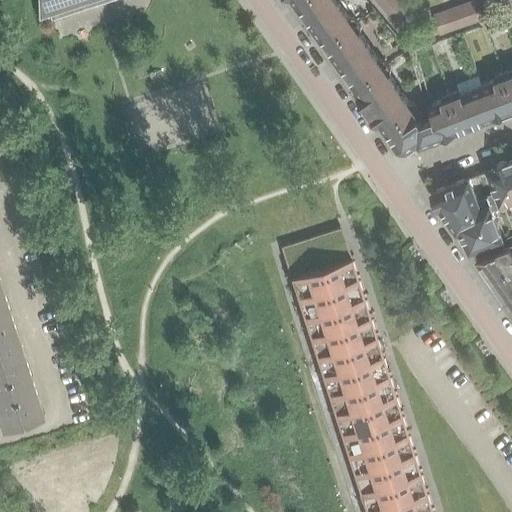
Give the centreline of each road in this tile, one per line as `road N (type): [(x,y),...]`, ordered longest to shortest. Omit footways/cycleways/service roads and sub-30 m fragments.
road 1 (residential): [(511,361),(383,180)]
road 2 (residential): [(383,180),(254,0)]
road 3 (residential): [(383,180),(511,127)]
